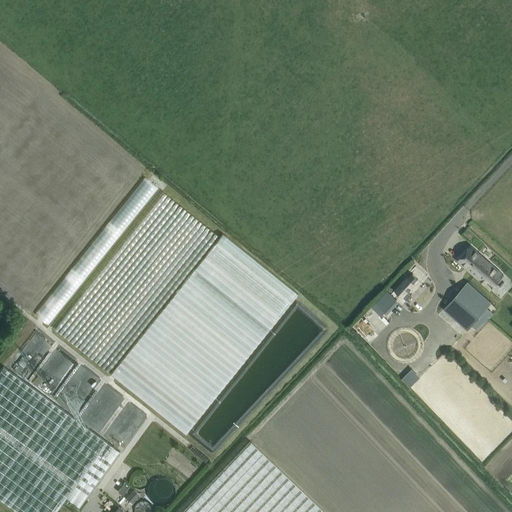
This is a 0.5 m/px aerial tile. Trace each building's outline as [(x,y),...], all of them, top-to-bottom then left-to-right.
[(89,275),(163,182),(152,173),(78,266),(89,275)] [(297,295),(222,235),(110,374),(185,434),(297,295)] [(492,290),(504,275),(470,245),(458,260),(492,290)] [(395,289),(406,299),(411,294),(408,291),(416,283),(415,282),(418,279),(412,273),(408,277),(408,276),(395,289)] [(467,281),(443,308),(468,329),(491,302),(467,281)] [(376,302),(385,311),(388,308),(379,299),(376,302)] [(38,322),(17,360),(28,367),(49,328),(38,322)] [(119,451),(3,365),(0,369),(0,498),(18,511),(54,511),(66,496),(79,506),(119,451)] [(324,511),(250,441),(182,511),(324,511)] [(125,482),(118,492),(122,495),(129,485),(125,482)] [(134,489),(126,498),(131,503),(139,494),(134,489)]
